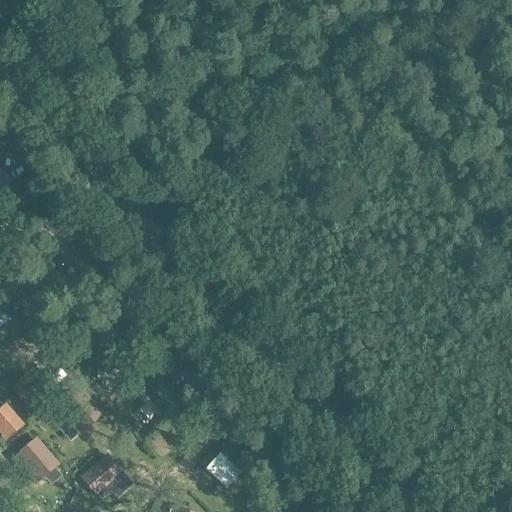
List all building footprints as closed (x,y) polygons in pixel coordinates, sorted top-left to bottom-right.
[(68,359),(80,375),(96,363),(84,347),(68,359)] [(29,373),(13,387),(32,409),(48,395),(29,373)] [(82,389),(59,409),(67,418),(80,433),(81,435),(105,415),(82,389)] [(7,404),(0,410),(0,426),(10,437),(10,438),(25,424),(7,404)] [(37,438),(19,453),(42,480),(46,478),(56,469),(60,465),(37,438)] [(108,454),(81,476),(97,494),(123,472),(108,454)]
